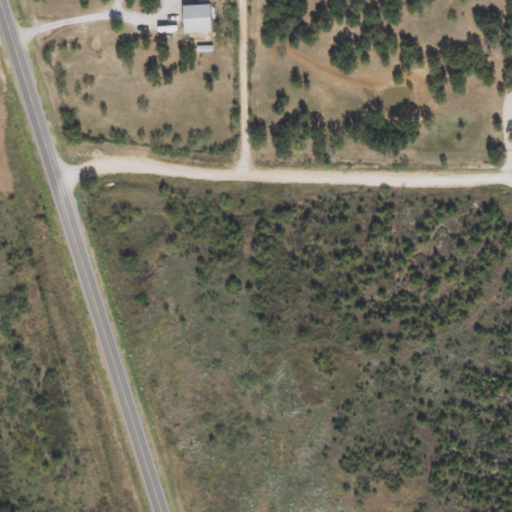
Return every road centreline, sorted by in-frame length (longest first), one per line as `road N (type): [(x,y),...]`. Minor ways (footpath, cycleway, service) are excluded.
road 1 (secondary): [(2,0),(161,511)]
road 2 (residential): [(511,171),(51,158)]
